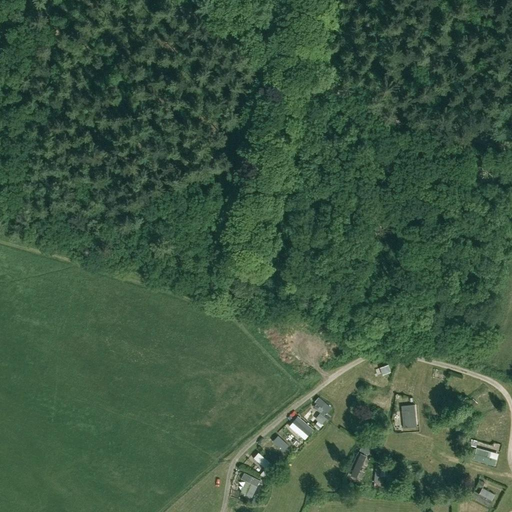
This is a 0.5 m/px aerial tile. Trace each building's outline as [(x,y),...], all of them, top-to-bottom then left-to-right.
[(383,365),(377,363),(373,375),(385,379),(390,364),(384,362),(383,365)] [(437,377),(431,376),(429,392),(442,393),(444,374),(437,373),(437,377)] [(459,375),(455,382),(460,386),(464,379),(459,375)] [(413,381),(392,378),(390,389),(411,392),(413,381)] [(374,406),(386,406),(387,391),(365,390),(364,399),(375,400),(374,406)] [(470,394),(483,409),(488,404),(474,390),(470,394)] [(398,401),(398,392),(390,392),(390,401),(398,401)] [(401,425),(414,424),(414,408),(400,409),(401,425)] [(346,427),(357,434),(363,424),(353,417),(346,427)] [(304,434),(310,427),(301,420),(295,426),(304,434)] [(440,420),(434,422),(436,433),(443,431),(440,420)] [(476,426),(479,432),(494,427),(492,421),(476,426)] [(274,435),(268,446),(264,454),(274,459),(277,452),(284,456),(291,444),(274,435)] [(492,460),(493,457),(487,456),(488,448),(474,446),(472,457),(492,460)] [(250,458),(267,468),(271,461),(255,451),(250,458)] [(359,451),(350,474),(356,476),(365,454),(359,451)] [(241,471),(238,478),(247,481),(242,493),(250,496),(258,477),(241,471)] [(434,488),(434,477),(419,477),(418,488),(434,488)] [(487,505),(490,499),(473,489),(470,495),(487,505)] [(233,498),(230,507),(246,511),(248,511),(251,504),(233,498)] [(470,511),(484,511),(486,509),(467,499),(463,507),(470,511)] [(406,511),(415,511),(415,501),(406,501),(406,511)] [(429,501),(428,511),(440,511),(441,502),(429,501)]
